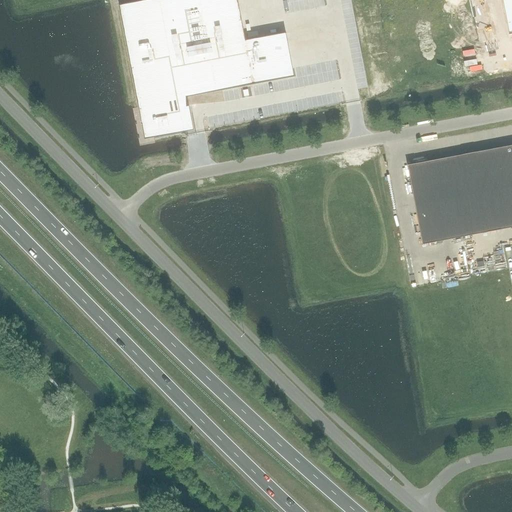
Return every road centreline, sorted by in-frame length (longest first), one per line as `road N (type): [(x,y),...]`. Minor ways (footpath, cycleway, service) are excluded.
road 1 (trunk): [(355,511),(0,171)]
road 2 (unclassified): [(511,114),(179,177),(155,185),(114,222)]
road 3 (trunk): [(0,217),(295,511)]
road 4 (tertiary): [(415,506),(114,222)]
road 5 (tertiary): [(114,222),(0,102)]
